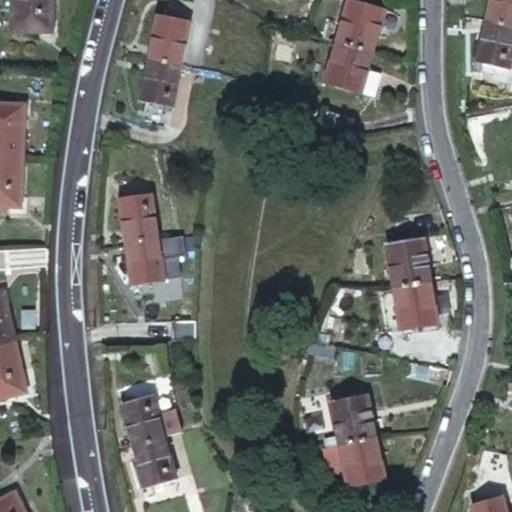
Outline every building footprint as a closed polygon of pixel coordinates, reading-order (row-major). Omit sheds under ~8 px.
[(10,0),(9,29),(49,30),(49,0),(10,0)] [(511,0),(491,0),(486,24),(500,27),(510,29),(511,28),(511,0)] [(347,1),(336,40),(350,45),(363,48),(371,51),(382,11),(347,1)] [(154,13),(145,58),(159,61),(176,64),(178,50),(184,26),(185,20),(154,13)] [(486,24),(476,63),(508,71),(511,54),(511,28),(510,29),(500,27),(486,24)] [(200,29),(184,26),(178,50),(196,54),(200,29)] [(350,45),(336,40),(323,84),(359,94),(359,93),(366,69),(371,51),(363,48),(350,45)] [(145,58),(137,99),(167,106),(176,64),(159,61),(145,58)] [(379,73),(366,69),(359,93),(373,96),(379,73)] [(0,152),(20,155),(23,105),(0,103),(0,152)] [(323,111),(319,125),(345,132),(349,119),(323,111)] [(0,204),(16,205),(19,164),(20,155),(0,152),(0,204)] [(117,198),(124,243),(129,242),(137,241),(152,239),(156,238),(149,193),(117,198)] [(418,210),(388,214),(392,232),(420,227),(418,210)] [(183,234),(163,236),(165,254),(185,252),(183,234)] [(124,243),(131,286),(163,281),(156,238),(152,239),(137,241),(129,242),(124,243)] [(385,245),(393,286),(429,281),(421,238),(385,245)] [(393,286),(401,330),(438,323),(429,281),(393,286)] [(0,291),(0,343),(12,341),(1,291),(0,291)] [(401,338),(401,353),(430,355),(431,340),(401,338)] [(0,396),(23,391),(15,354),(12,341),(0,343),(0,396)] [(152,392),(121,401),(133,445),(137,444),(160,438),(165,436),(183,431),(176,408),(158,413),(152,392)] [(329,399),(337,441),(339,440),(352,438),(360,437),(367,435),(373,434),(365,392),(329,399)] [(337,441),(345,484),(381,478),(376,449),(373,434),(367,435),(360,437),(352,438),(339,440),(337,441)] [(176,477),(165,436),(160,438),(137,444),(133,445),(144,486),(176,477)] [(0,495),(0,511),(21,511),(11,490),(0,495)] [(470,504),(472,511),(507,511),(503,495),(470,504)]
